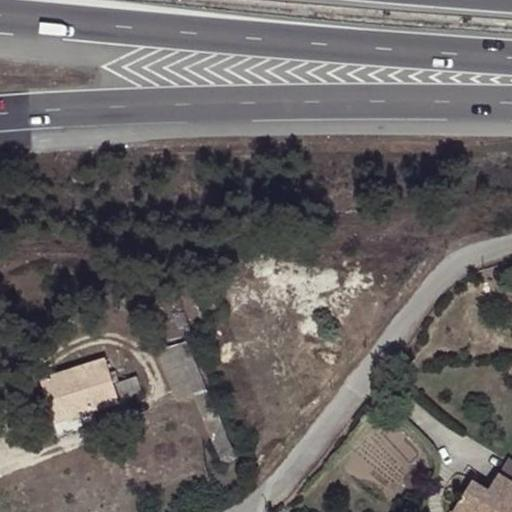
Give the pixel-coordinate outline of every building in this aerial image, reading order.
[(192,345),(162,357),(182,407),(213,394),(192,345)] [(66,370),(73,393),(122,373),(119,366),(112,368),(109,357),(66,370)] [(73,393),(78,411),(121,399),(115,381),(123,379),(122,373),(73,393)] [(141,380),(123,387),(129,404),(147,398),(141,380)] [(477,484),(458,511),(511,511),(511,484),(502,478),(492,493),(477,484)]
